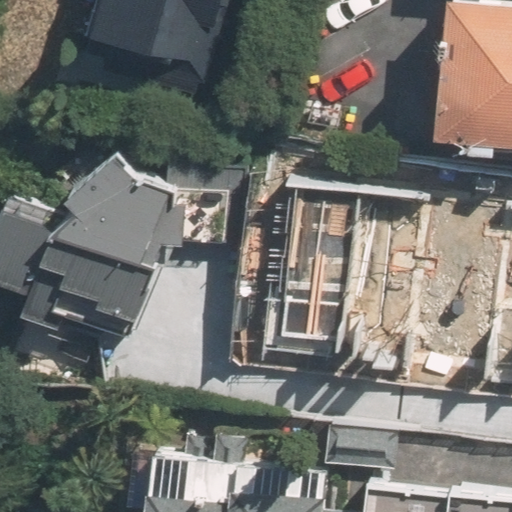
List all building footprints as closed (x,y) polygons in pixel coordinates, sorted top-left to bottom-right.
[(103,0),(98,21),(220,56),(235,0),(103,0)] [(511,0),(426,0),(425,44),(445,45),(442,128),(477,130),(477,144),(502,145),(502,134),(511,135),(511,0)] [(152,168),(122,142),(94,170),(79,154),(67,169),(88,196),(65,218),(18,193),(0,234),(0,271),(33,286),(22,311),(51,324),(60,306),(133,338),(173,233),(237,238),(239,182),(180,180),(152,168)] [(511,205),(408,196),(395,346),(457,352),(456,372),(489,375),(490,360),(511,361),(511,205)] [(335,511),(336,499),(330,499),(333,459),(153,444),(147,511),(335,511)] [(511,511),(511,483),(372,472),(368,511),(511,511)]
